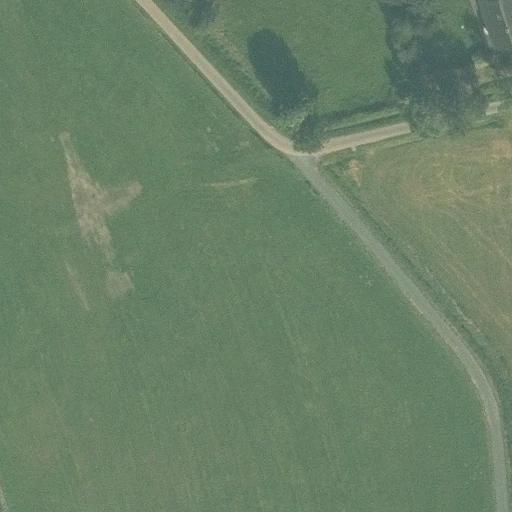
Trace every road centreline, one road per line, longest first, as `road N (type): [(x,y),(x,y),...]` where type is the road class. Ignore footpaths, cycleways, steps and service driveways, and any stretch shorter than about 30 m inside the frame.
road 1 (track): [(270,137),(455,355),(490,430),(496,511)]
road 2 (track): [(142,0),(270,137),(322,148),(511,103)]
